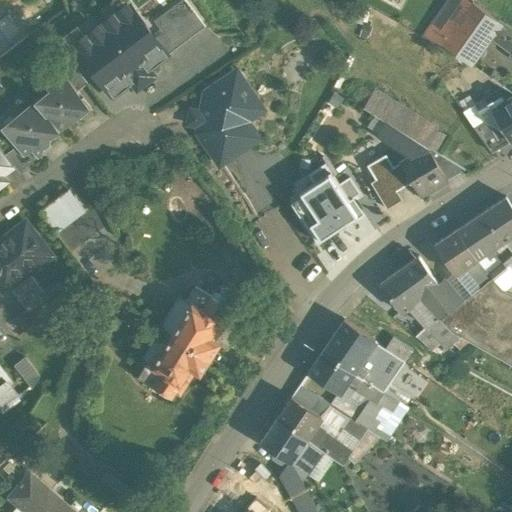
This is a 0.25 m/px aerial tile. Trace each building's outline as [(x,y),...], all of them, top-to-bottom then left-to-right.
[(186,0),(179,0),(154,19),(163,31),(155,37),(168,54),(205,25),(186,0)] [(469,0),(449,0),(443,7),(424,37),(442,45),(472,2),(469,0)] [(500,21),(472,2),(442,45),(468,63),(479,50),(492,32),(500,21)] [(155,37),(129,3),(102,23),(131,62),(135,59),(141,60),(148,69),(168,54),(155,37)] [(511,30),(500,21),(492,32),(501,39),(499,41),(511,50),(511,30)] [(131,62),(102,23),(76,43),(74,44),(90,65),(113,95),(133,80),(126,72),(127,66),(131,62)] [(90,65),(74,44),(76,43),(71,37),(60,45),(66,54),(81,72),(90,65)] [(81,72),(66,54),(55,63),(63,73),(64,73),(77,90),(88,82),(81,72)] [(234,71),(206,91),(198,131),(220,163),(250,143),(239,126),(243,103),(252,97),(234,71)] [(77,90),(64,73),(63,73),(47,85),(50,89),(36,100),(59,131),(69,123),(70,124),(77,119),(76,118),(80,115),(81,116),(92,107),(83,95),(82,96),(77,90)] [(511,97),(505,102),(502,97),(490,105),(492,109),(492,110),(511,143),(511,141),(511,97)] [(59,131),(36,100),(20,111),(23,115),(5,129),(17,145),(24,155),(32,149),(38,157),(42,153),(43,148),(50,143),(51,137),(59,131)] [(486,119),(476,104),(464,113),(473,126),(486,119)] [(437,130),(398,107),(388,123),(389,124),(429,148),(437,130)] [(504,147),(486,119),(473,126),(492,153),(504,147)] [(429,148),(389,124),(380,136),(413,156),(415,156),(429,148)] [(17,145),(5,154),(14,165),(18,171),(19,171),(38,157),(32,149),(24,155),(17,145)] [(5,154),(0,147),(0,172),(1,174),(14,165),(5,154)] [(447,180),(429,148),(415,156),(413,156),(403,161),(416,182),(423,194),(424,194),(424,193),(447,180)] [(466,170),(429,148),(447,180),(448,182),(466,170)] [(397,193),(416,182),(403,161),(393,167),(386,155),(367,167),(375,181),(386,175),(397,193)] [(339,185),(325,164),(308,176),(313,184),(299,194),(309,209),(299,216),(318,244),(345,226),(344,225),(357,217),(347,203),(360,195),(349,178),(339,185)] [(397,193),(386,175),(375,181),(371,183),(387,210),(402,201),(397,193)] [(69,188),(40,210),(57,232),(86,211),(69,188)] [(511,208),(505,199),(484,213),(504,243),(511,237),(511,208)] [(484,213),(457,232),(476,262),(492,251),(504,243),(484,213)] [(0,287),(3,292),(10,287),(29,273),(39,265),(28,250),(29,243),(37,237),(25,221),(0,240),(0,287)] [(457,232),(436,246),(455,275),(462,271),(476,262),(457,232)] [(511,252),(504,243),(492,251),(503,265),(493,273),(506,288),(511,284),(511,282),(511,252)] [(418,259),(399,273),(421,300),(439,285),(438,285),(418,259)] [(476,262),(462,271),(479,291),(492,280),(476,262)] [(29,273),(10,287),(28,312),(47,297),(29,273)] [(421,300),(399,273),(382,286),(402,314),(409,308),(421,300)] [(479,291),(464,305),(462,304),(439,320),(453,334),(511,367),(511,295),(502,291),(492,280),(479,291)] [(443,281),(438,285),(439,285),(421,300),(439,320),(462,304),(443,281)] [(95,283),(79,301),(89,309),(102,290),(95,283)] [(230,306),(199,286),(190,299),(195,302),(172,334),(210,357),(221,341),(217,339),(232,315),(227,312),(230,306)] [(120,301),(102,290),(89,309),(97,316),(94,321),(103,326),(120,301)] [(439,320),(421,300),(409,308),(418,316),(417,317),(428,329),(433,325),(439,320)] [(376,342),(346,321),(323,354),(362,380),(369,369),(361,364),(375,343),(376,342)] [(210,357),(172,334),(155,364),(151,362),(142,376),(173,396),(176,391),(181,393),(190,378),(192,379),(197,370),(201,373),(210,357)] [(362,380),(323,354),(308,375),(339,396),(348,383),(357,388),(355,391),(370,401),(377,406),(378,405),(384,395),(362,380)] [(392,356),(378,376),(391,384),(405,364),(392,356)] [(25,357),(14,365),(32,389),(40,376),(25,357)] [(0,369),(0,408),(17,396),(4,378),(6,377),(0,369)] [(378,376),(369,369),(362,380),(384,395),(391,384),(378,376)] [(409,401),(394,391),(389,398),(404,408),(409,401)] [(323,419),(292,398),(277,420),(307,441),(314,432),(323,419)] [(370,401),(355,424),(360,427),(367,431),(383,408),(378,405),(377,406),(370,401)] [(307,441),(277,420),(261,443),(291,464),(307,441)] [(367,431),(360,427),(356,434),(362,438),(367,431)] [(323,438),(314,432),(307,441),(343,466),(352,453),(326,434),(323,438)] [(376,511),(432,511),(451,494),(405,448),(358,494),(376,511)] [(68,455),(52,467),(59,476),(75,464),(68,455)] [(29,472),(9,495),(28,511),(66,511),(70,508),(29,472)] [(317,511),(300,479),(286,486),(299,511),(317,511)] [(270,511),(255,499),(244,511),(270,511)]
